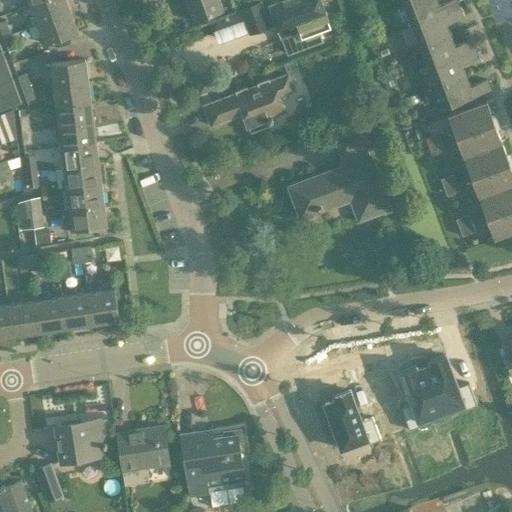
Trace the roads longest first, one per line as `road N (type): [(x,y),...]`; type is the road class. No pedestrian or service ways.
road 1 (residential): [(199,347),(201,254),(105,0)]
road 2 (residential): [(253,370),(292,333),(327,317),(511,284)]
road 3 (residential): [(199,347),(11,378)]
road 4 (residential): [(322,511),(253,370)]
